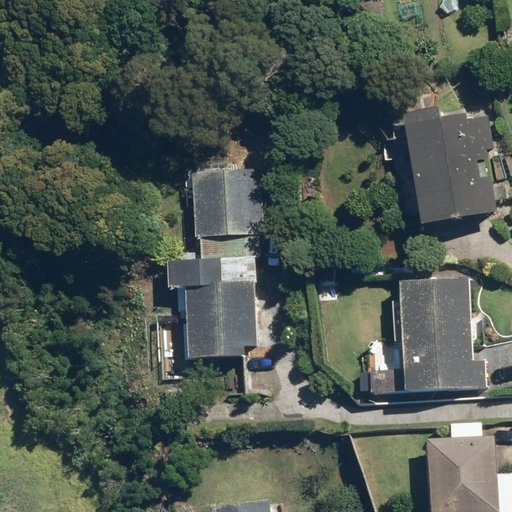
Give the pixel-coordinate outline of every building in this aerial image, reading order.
[(511,176),(502,113),(420,125),(435,228),(511,216),(511,176)] [(261,265),(266,265),(269,160),(204,160),(204,238),(211,238),(210,255),(178,255),(177,284),(195,284),(194,309),(162,308),(161,358),(222,359),(221,396),(276,397),(276,357),(259,356),(261,265)] [(475,279),(410,280),(410,299),(400,299),(401,349),(376,350),(377,392),(491,389),(490,359),(477,359),(475,279)] [(459,436),(441,437),(442,511),(511,511),(511,474),(501,474),(500,437),(490,437),(490,423),(459,424),(459,436)] [(284,511),(282,499),(225,507),(225,511),(284,511)]
